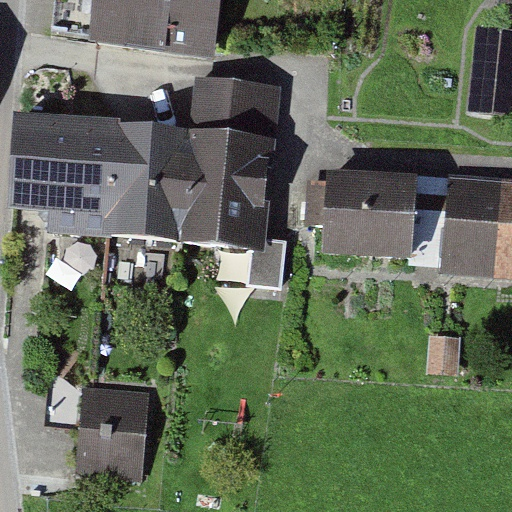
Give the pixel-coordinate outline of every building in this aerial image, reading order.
[(235,0),(107,0),(103,40),(229,54),(235,0)] [(511,94),(511,32),(487,30),(479,109),(510,112),(511,94)] [(198,130),(23,120),(18,213),(116,219),(115,235),(275,244),(283,93),(200,89),(198,130)] [(339,185),(317,184),(314,237),(341,239),(340,253),(425,257),(424,274),(511,279),(511,183),(340,174),(339,185)] [(148,391),(88,389),(86,476),(145,478),(148,391)]
